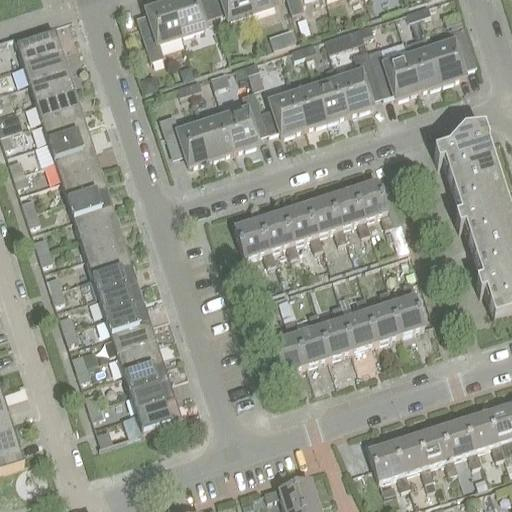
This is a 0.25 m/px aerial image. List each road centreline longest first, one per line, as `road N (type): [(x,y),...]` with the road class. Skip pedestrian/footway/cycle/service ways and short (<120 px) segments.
road 1 (residential): [(157,225),(507,111)]
road 2 (residential): [(0,259),(79,508),(115,497)]
road 3 (residential): [(233,459),(511,369)]
road 4 (residential): [(233,459),(157,225)]
road 5 (residential): [(157,225),(84,0)]
road 6 (residential): [(115,497),(233,459)]
